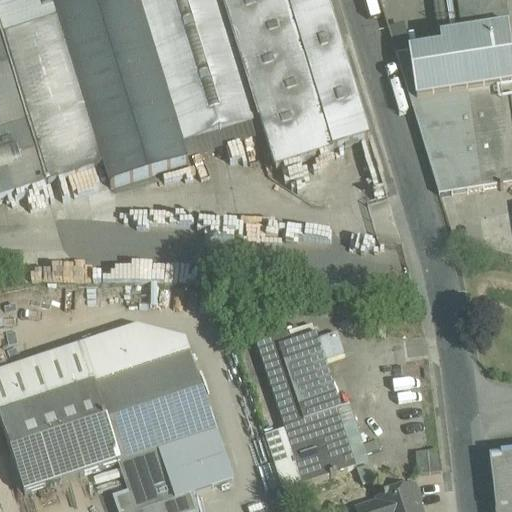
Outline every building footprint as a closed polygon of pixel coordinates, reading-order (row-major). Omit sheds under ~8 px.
[(40,0),(0,12),(0,203),(105,172),(111,190),(188,166),(182,147),(260,123),(275,172),(334,154),(286,0),(40,0)] [(286,0),(334,154),(371,143),(326,0),(286,0)] [(503,0),(463,0),(457,1),(463,38),(509,31),(503,0)] [(453,1),(435,4),(441,41),(459,39),(453,1)] [(394,56),(412,53),(406,24),(389,27),(394,56)] [(459,39),(441,41),(442,51),(409,56),(396,58),(439,198),(500,189),(500,191),(503,191),(503,188),(511,186),(511,53),(509,31),(459,39)] [(381,263),(399,265),(400,252),(383,250),(381,263)] [(328,362),(344,357),(336,334),(320,340),(328,362)] [(280,350),(259,357),(285,433),(303,488),(330,479),(331,480),(337,478),(337,477),(356,470),(344,432),(357,428),(350,408),(341,411),(317,337),(280,350)] [(277,339),(256,346),(259,357),(280,350),(277,339)] [(83,350),(0,377),(0,419),(96,388),(83,350)] [(96,388),(0,419),(0,422),(25,497),(120,466),(135,511),(146,511),(176,502),(159,452),(215,433),(215,434),(216,434),(191,356),(96,388)] [(303,488),(285,433),(266,439),(284,495),(303,488)] [(439,453),(427,455),(430,477),(441,475),(439,453)] [(427,455),(416,456),(418,478),(430,477),(427,455)] [(511,511),(511,458),(490,461),(495,511),(511,511)] [(370,469),(358,473),(364,488),(375,484),(370,469)] [(415,488),(377,501),(378,505),(358,511),(420,511),(419,507),(421,506),(415,488)]
